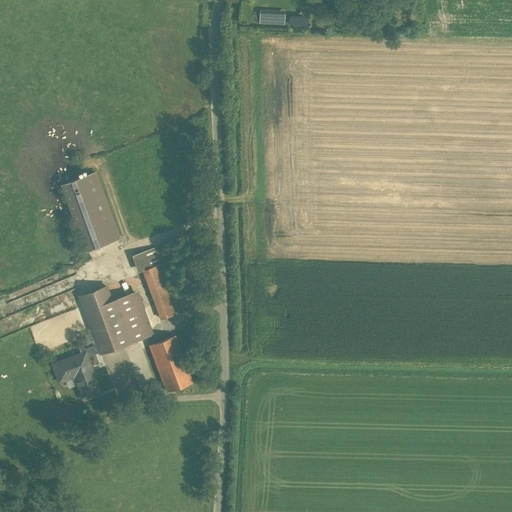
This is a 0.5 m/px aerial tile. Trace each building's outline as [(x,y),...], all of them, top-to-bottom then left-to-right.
[(284,13),(260,12),(259,23),(284,24),(284,13)] [(96,172),(62,185),(86,250),(120,238),(96,172)] [(161,264),(144,270),(147,281),(164,275),(161,264)] [(164,275),(147,281),(161,319),(178,313),(164,275)] [(112,301),(107,286),(80,296),(96,339),(101,352),(100,352),(101,353),(147,335),(131,294),(112,301)] [(175,335),(150,345),(167,392),(192,382),(175,335)] [(81,353),(53,364),(59,382),(74,376),(82,398),(100,391),(88,356),(100,352),(101,352),(96,339),(78,346),(81,353)]
